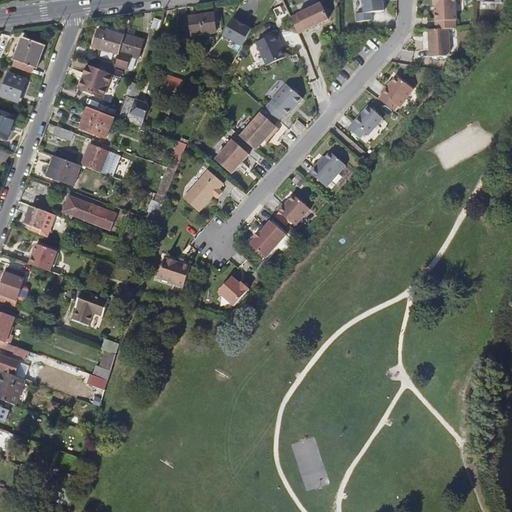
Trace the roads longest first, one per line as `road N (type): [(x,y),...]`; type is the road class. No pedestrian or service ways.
road 1 (residential): [(217,244),(390,45),(405,0)]
road 2 (residential): [(70,7),(72,30),(0,227)]
